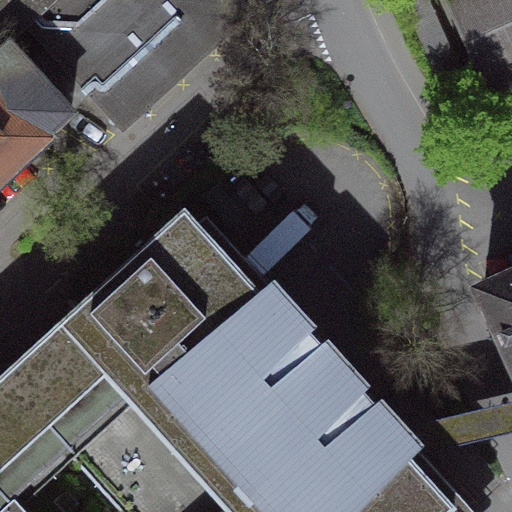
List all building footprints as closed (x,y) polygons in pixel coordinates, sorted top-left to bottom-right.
[(0,0),(0,41),(45,0),(0,0)] [(0,179),(2,178),(0,176),(12,166),(13,168),(40,143),(41,144),(49,137),(46,133),(60,120),(91,92),(123,126),(257,4),(252,0),(66,0),(34,29),(66,63),(45,82),(10,44),(0,52),(0,179)] [(511,275),(482,289),(511,355),(511,0),(449,0),(501,114),(511,108),(511,275)] [(0,511),(457,511),(425,476),(441,462),(417,435),(412,429),(364,377),(287,291),(271,305),(184,209),(0,375),(0,511)] [(511,441),(511,408),(417,435),(441,462),(511,441)]
